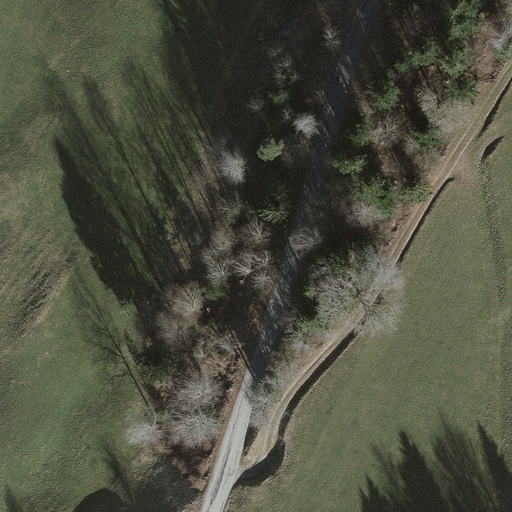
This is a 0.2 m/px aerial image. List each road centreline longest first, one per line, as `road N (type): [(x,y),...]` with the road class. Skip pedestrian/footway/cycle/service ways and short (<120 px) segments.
road 1 (unclassified): [(208,511),(368,0)]
road 2 (track): [(220,473),(249,467),(281,394),(341,331),(511,60)]
